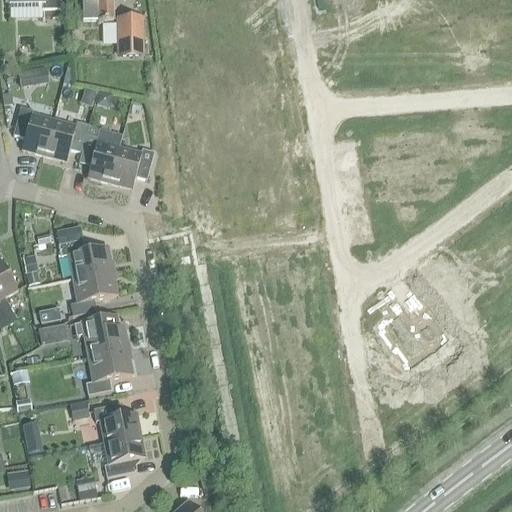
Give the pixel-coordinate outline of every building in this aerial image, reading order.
[(59,14),(60,14),(59,0),(9,0),(10,9),(41,8),(41,20),(59,20),(59,14)] [(82,24),(112,23),(112,22),(111,0),(85,0),(85,2),(81,2),(82,24)] [(144,20),(116,21),(117,60),(145,59),(144,20)] [(31,73),(17,75),(19,91),(33,88),(31,73)] [(43,159),(52,124),(30,118),(31,114),(19,110),(11,139),(23,142),(20,153),(43,159)] [(68,153),(79,156),(80,156),(85,138),(87,128),(75,125),(74,129),(52,124),(43,159),(65,165),(68,153)] [(86,181),(108,187),(117,151),(120,139),(97,133),(95,141),(85,138),(80,156),(79,156),(77,166),(89,169),(86,181)] [(139,157),(117,151),(108,187),(130,193),(133,181),(145,184),(153,156),(140,153),(139,157)] [(71,282),(111,274),(106,250),(83,255),(81,243),(57,248),(59,260),(66,259),(71,282)] [(0,314),(8,328),(16,324),(3,301),(16,294),(0,265),(0,314)] [(35,270),(23,273),(26,286),(38,284),(35,270)] [(116,299),(111,274),(71,282),(76,306),(69,308),(71,320),(95,315),(93,303),(116,299)] [(386,316),(377,324),(386,336),(383,337),(393,351),(396,349),(407,364),(427,349),(428,351),(443,339),(428,318),(416,328),(410,320),(408,321),(396,305),(385,314),(386,316)] [(116,319),(96,323),(72,327),(75,339),(82,338),(87,362),(127,354),(122,330),(119,331),(116,319)] [(53,330),(37,333),(40,350),(56,347),(53,330)] [(131,378),(127,354),(87,362),(91,385),(84,387),(86,399),(110,394),(108,383),(131,378)] [(26,374),(10,376),(11,389),(28,386),(26,374)] [(29,402),(14,404),(15,415),(30,413),(29,402)] [(88,420),(85,405),(69,408),(72,423),(88,420)] [(103,446),(139,439),(135,417),(123,419),(120,407),(92,412),(94,425),(98,424),(103,446)] [(42,425),(28,427),(32,455),(46,453),(42,425)] [(143,462),(139,439),(103,446),(107,468),(102,469),(105,482),(134,476),(131,464),(143,462)] [(11,475),(13,492),(18,492),(29,490),(26,472),(16,474),(11,475)] [(91,480),(74,483),(77,495),(93,492),(91,480)]
